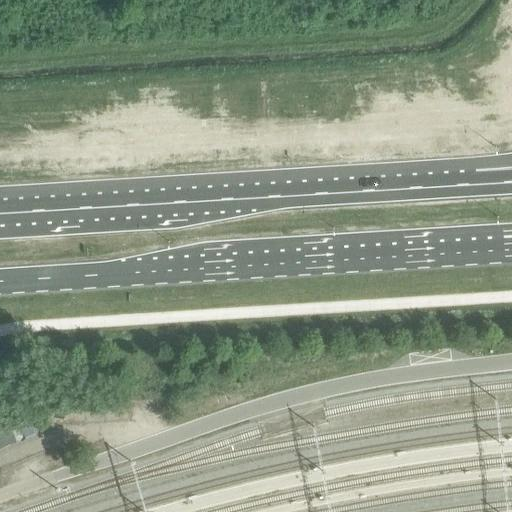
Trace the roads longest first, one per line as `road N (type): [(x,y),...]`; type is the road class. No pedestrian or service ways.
road 1 (primary): [(0,282),(511,250)]
road 2 (primary): [(511,175),(0,207)]
